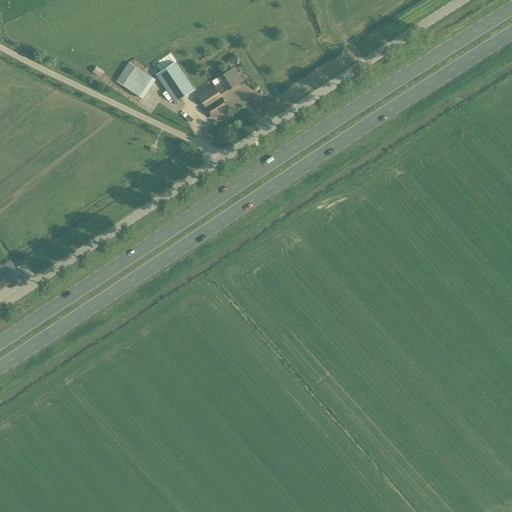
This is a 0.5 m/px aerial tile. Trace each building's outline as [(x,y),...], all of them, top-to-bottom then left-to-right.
[(232,63),(238,59),(235,55),(229,59),(232,63)] [(176,61),(156,75),(175,103),(195,89),(176,61)] [(135,66),(123,85),(143,99),(156,80),(135,66)] [(214,87),(200,96),(214,117),(228,107),(220,95),(243,80),(234,68),(220,77),(224,82),(215,88),(214,87)] [(8,269),(0,273),(0,289),(15,279),(8,269)]
